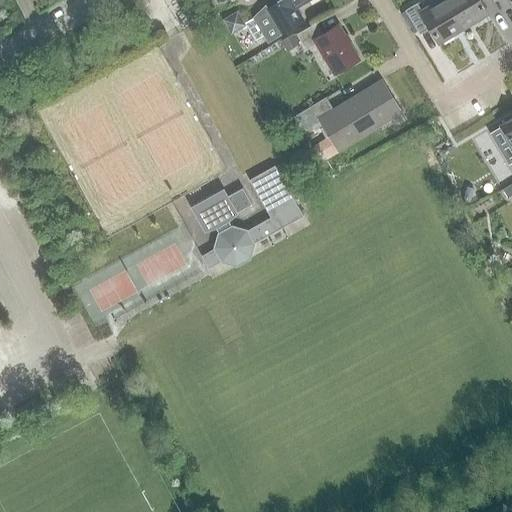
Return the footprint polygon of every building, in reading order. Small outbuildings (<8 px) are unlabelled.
[(267,42),(293,26),(285,13),(306,0),(277,0),(279,2),(252,18),(267,42)] [(439,44),(463,29),(444,0),(437,0),(420,11),(416,4),(405,10),(419,34),(429,28),(439,44)] [(444,0),(463,29),(487,15),(477,0),(444,0)] [(245,26),(236,10),(221,19),(230,34),(245,26)] [(333,73),(357,59),(337,25),(322,34),(315,23),(296,34),(305,49),(315,43),(333,73)] [(298,44),(291,34),(279,41),(286,52),(298,44)] [(296,114),(304,128),(320,119),(337,149),(399,112),(380,81),(332,111),(324,98),(296,114)] [(511,117),(499,125),(511,146),(511,160),(509,162),(511,166),(511,117)] [(327,136),(312,146),(322,161),(337,152),(327,136)] [(448,143),(434,152),(442,164),(456,156),(448,143)] [(248,258),(252,244),(303,216),(274,166),(250,179),(271,216),(244,231),(231,227),(218,234),(214,248),(200,256),(207,269),(221,261),(235,265),(248,258)] [(474,188),(466,186),(462,199),(469,201),(474,188)] [(242,188),(226,197),(235,214),(251,204),(242,188)] [(214,227),(218,234),(231,227),(227,221),(228,218),(235,214),(226,197),(195,214),(201,223),(214,227)]
